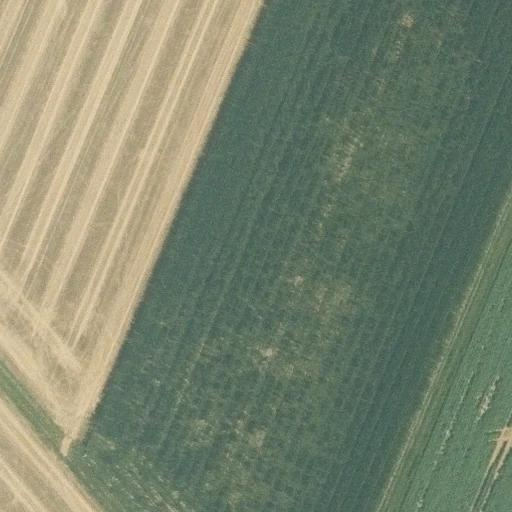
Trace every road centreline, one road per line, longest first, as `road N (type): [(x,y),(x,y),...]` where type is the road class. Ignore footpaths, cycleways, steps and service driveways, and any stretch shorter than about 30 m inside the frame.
road 1 (track): [(511,207),(384,511)]
road 2 (track): [(120,511),(0,376)]
